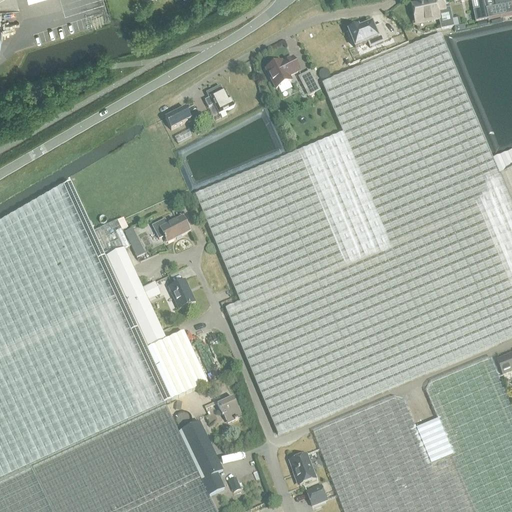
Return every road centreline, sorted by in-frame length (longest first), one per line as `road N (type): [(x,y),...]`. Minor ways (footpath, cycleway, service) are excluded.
road 1 (tertiary): [(0,174),(214,49),(281,0)]
road 2 (unclassified): [(272,443),(511,344)]
road 3 (residential): [(183,94),(317,20),(398,0)]
road 4 (unclassified): [(272,443),(192,258)]
